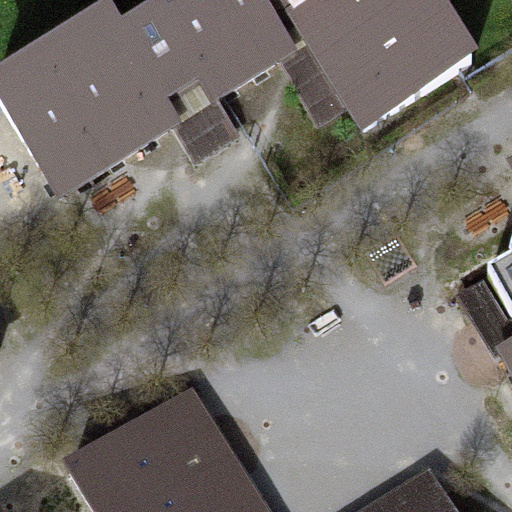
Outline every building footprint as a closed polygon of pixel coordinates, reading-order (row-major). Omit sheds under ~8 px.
[(287,57),(273,34),(251,0),(147,0),(158,16),(119,41),(106,21),(0,86),(0,106),(58,200),(173,128),(158,105),(198,81),(212,104),(287,57)] [(251,0),(273,34),(294,21),(323,0),(251,0)] [(429,0),(323,0),(294,21),(363,132),(470,65),(429,0)] [(511,322),(511,258),(510,266),(487,279),(511,322)] [(237,511),(173,409),(69,474),(92,511),(237,511)] [(410,511),(449,511),(439,494),(410,511)]
